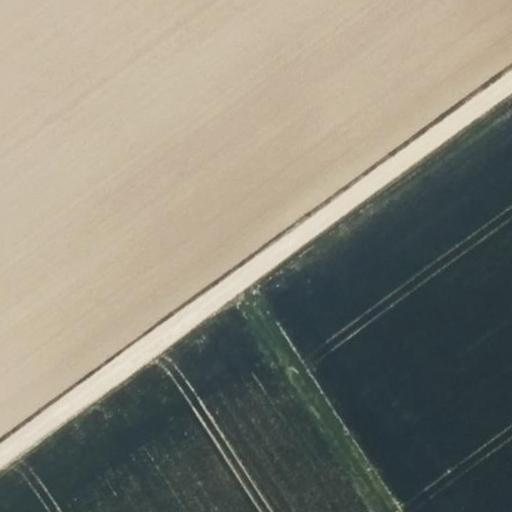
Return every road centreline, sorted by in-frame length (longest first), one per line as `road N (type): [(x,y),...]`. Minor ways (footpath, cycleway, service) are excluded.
road 1 (track): [(0,455),(511,83)]
road 2 (track): [(247,275),(401,511)]
